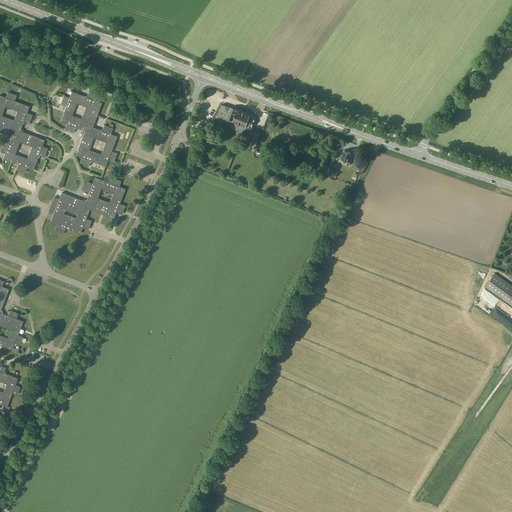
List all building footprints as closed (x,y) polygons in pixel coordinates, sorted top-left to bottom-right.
[(2,69),(0,67),(0,74),(15,80),(21,65),(6,60),(2,69)] [(116,136),(109,133),(111,129),(103,126),(101,130),(92,127),(95,119),(101,102),(94,100),(96,95),(88,92),(86,97),(72,91),(69,98),(64,96),(61,104),(66,106),(60,121),(67,124),(66,128),(73,131),(75,126),(85,130),(76,155),(83,157),(81,162),(89,165),(91,160),(105,166),(108,159),(113,161),(116,153),(111,151),(116,136)] [(8,92),(6,98),(0,95),(0,129),(12,134),(8,143),(3,141),(0,148),(0,150),(5,152),(3,159),(18,164),(16,170),(25,173),(27,168),(33,170),(38,157),(39,158),(40,156),(44,157),(48,148),(44,147),(42,146),(44,140),(20,131),(23,121),(29,124),(32,115),(27,112),(29,106),(14,101),(16,95),(8,92)] [(230,128),(243,132),(250,114),(249,114),(245,112),(242,111),(237,109),(231,107),(226,105),(226,106),(221,104),(216,118),(220,120),(223,119),(226,120),(227,123),(231,124),(230,128)] [(250,114),(243,132),(245,133),(246,130),(248,131),(251,129),(251,128),(256,117),(255,116),(254,115),(252,114),(251,115),(250,114)] [(242,135),(239,143),(247,146),(250,138),(242,135)] [(344,150),(342,155),(340,154),(338,157),(347,161),(346,164),(349,165),(351,161),(352,156),(350,155),(351,153),(344,150)] [(330,167),(323,165),(321,173),(327,175),(329,169),(330,167)] [(65,171),(60,169),(60,170),(54,184),(59,185),(59,186),(65,171)] [(337,172),(330,169),(329,169),(327,175),(335,178),(337,172)] [(111,178),(110,183),(95,177),(92,184),(88,183),(85,190),(89,192),(89,193),(86,202),(61,192),(59,199),(54,197),(46,218),(51,220),(50,222),(57,225),(55,230),(63,233),(65,228),(80,234),(82,227),(87,229),(90,221),(86,219),(89,209),(113,218),(116,211),(121,213),(124,205),(119,203),(125,189),(118,186),(120,181),(111,178)] [(511,285),(494,273),(485,287),(511,306),(511,285)] [(0,310),(8,289),(2,287),(4,282),(0,280),(0,345),(12,350),(14,343),(19,345),(22,337),(17,335),(22,321),(16,319),(18,314),(10,312),(9,316),(0,312),(0,310)] [(476,285),(472,291),(487,300),(491,294),(476,285)] [(0,403),(7,406),(12,392),(16,394),(19,386),(15,385),(17,378),(3,373),(5,369),(0,366),(0,403)]
